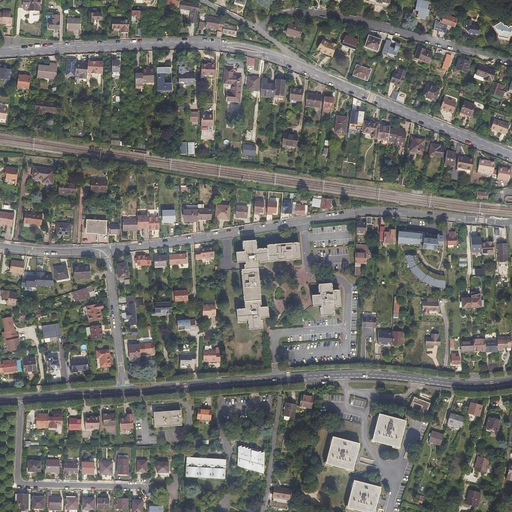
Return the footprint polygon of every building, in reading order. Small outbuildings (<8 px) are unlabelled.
[(39,10),(38,0),(22,0),(22,9),(27,9),(27,10),(39,10)] [(166,0),(165,7),(178,8),(179,0),(178,0),(166,0)] [(182,0),(180,0),(179,5),(181,5),(180,7),(191,9),(189,21),(196,22),(199,4),(182,1),(182,0)] [(427,10),(429,2),(418,0),(417,0),(415,11),(413,10),(412,17),(425,20),(426,15),(428,15),(429,11),(427,10)] [(292,11),(293,5),(285,3),(283,9),(292,11)] [(444,11),(438,34),(444,36),(447,25),(454,27),(457,14),(461,15),(462,10),(455,8),(453,13),(444,11)] [(89,13),(89,22),(94,23),(94,20),(101,20),(102,14),(97,14),(97,9),(90,9),(90,13),(89,13)] [(358,9),(356,17),(362,18),(364,11),(358,9)] [(11,11),(5,10),(5,12),(2,12),(0,11),(0,22),(6,23),(6,27),(11,27),(12,17),(11,17),(11,11)] [(132,10),(131,16),(135,16),(135,18),(142,19),(142,11),(132,10)] [(54,21),(51,21),(49,21),(49,29),(55,29),(55,33),(59,33),(60,15),(54,15),(54,21)] [(219,22),(219,18),(207,16),(206,22),(200,21),(199,28),(203,29),(204,26),(206,26),(206,27),(218,28),(219,22)] [(395,26),(402,28),(403,20),(397,18),(395,26)] [(473,34),(478,35),(480,26),(470,24),(471,19),(467,18),(465,28),(467,33),(473,34)] [(80,19),(67,19),(67,32),(73,32),(73,29),(80,29),(80,19)] [(128,20),(112,20),(112,28),(121,29),(121,31),(127,31),(128,20)] [(496,36),(507,38),(507,33),(511,30),(510,29),(511,28),(509,24),(506,26),(504,24),(500,23),(498,20),(491,25),(496,32),(496,36)] [(218,28),(217,36),(220,36),(220,32),(235,34),(236,28),(228,26),(228,25),(223,24),(223,23),(219,22),(218,28)] [(303,29),(289,25),(286,34),(299,39),(303,29)] [(473,35),(473,34),(467,33),(465,28),(464,29),(469,37),(473,35)] [(386,39),(387,34),(381,31),(379,37),(385,40),(386,39)] [(357,40),(344,36),(342,45),(355,49),(357,40)] [(380,39),(367,36),(364,47),(376,50),(380,39)] [(332,57),(337,45),(332,43),(332,44),(328,43),(323,39),(317,49),(323,53),(328,55),(332,57)] [(381,53),(392,57),(393,54),(396,56),(400,44),(395,43),(394,48),(389,46),(391,41),(386,39),(385,40),(381,53)] [(432,53),(418,48),(414,59),(428,64),(432,53)] [(113,61),(112,75),(120,76),(121,52),(117,52),(117,61),(113,61)] [(451,54),(447,53),(443,67),(448,68),(451,57),(450,56),(451,54)] [(76,64),(76,61),(68,60),(66,74),(75,75),(76,64)] [(469,64),(458,60),(455,69),(465,73),(469,64)] [(88,72),(104,73),(104,62),(88,62),(88,65),(88,72)] [(216,76),(217,64),(209,63),(209,65),(204,64),(203,75),(216,76)] [(87,79),(88,72),(88,65),(76,64),(75,75),(75,76),(80,76),(80,78),(87,79)] [(480,64),(478,68),(477,72),(485,75),(484,77),(491,80),(495,70),(480,64)] [(56,78),(57,66),(50,66),(39,65),(37,77),(56,78)] [(370,70),(356,65),(353,75),(366,80),(370,70)] [(171,73),(171,66),(157,67),(157,90),(171,89),(171,82),(165,82),(165,73),(171,73)] [(0,78),(9,80),(11,69),(0,67),(0,78)] [(234,68),(226,67),(224,83),(233,83),(232,92),(227,92),(226,100),(240,101),(242,76),(234,75),(234,68)] [(337,75),(345,79),(348,70),(340,67),(337,75)] [(477,72),(478,68),(477,67),(475,72),(474,75),(483,79),(484,77),(485,75),(477,72)] [(418,78),(421,71),(413,68),(410,75),(418,78)] [(143,82),(146,82),(154,82),(154,69),(143,69),(143,72),(143,82)] [(401,87),(406,71),(401,69),(399,74),(394,72),(390,81),(395,83),(397,84),(397,85),(401,87)] [(135,73),(135,85),(143,85),(143,82),(143,72),(139,72),(139,73),(135,73)] [(179,74),(180,84),(180,88),(186,88),(186,84),(190,84),(195,83),(194,73),(179,74)] [(29,88),(31,75),(19,74),(17,87),(29,88)] [(249,75),(247,89),(258,90),(259,76),(249,75)] [(274,91),(283,93),(285,77),(275,77),(274,85),(274,91)] [(273,97),(274,93),(274,92),(274,91),(274,85),(266,84),(266,79),(262,79),(261,90),(261,96),(273,97)] [(490,97),(501,101),(502,101),(505,93),(504,93),(505,90),(504,90),(502,88),(503,85),(494,82),(490,93),(491,94),(490,97)] [(434,103),(440,89),(427,84),(422,98),(434,103)] [(289,99),(302,100),(303,90),(291,88),(289,99)] [(396,101),(404,104),(407,96),(399,92),(399,93),(396,101)] [(307,93),(306,105),(320,107),(321,95),(307,93)] [(324,97),(323,107),(328,108),(332,109),(333,99),(324,97)] [(415,108),(417,101),(411,98),(408,105),(415,108)] [(57,113),(58,102),(36,100),(35,113),(42,114),(43,111),(57,113)] [(452,114),(456,105),(443,100),(440,108),(447,111),(446,112),(452,114)] [(414,109),(420,111),(423,103),(417,101),(415,108),(414,109)] [(475,105),(464,101),(460,111),(471,115),(475,105)] [(0,104),(0,115),(7,117),(8,106),(3,106),(0,105),(0,104)] [(190,121),(198,122),(198,112),(190,112),(190,121)] [(201,114),(201,115),(201,126),(201,130),(208,130),(208,126),(213,126),(213,114),(201,114)] [(347,118),(337,116),(334,132),(345,134),(347,118)] [(509,124),(494,119),(490,128),(505,134),(509,124)] [(361,136),(377,138),(379,124),(379,123),(363,120),(361,136)] [(382,144),(387,145),(388,139),(389,128),(389,127),(384,126),(384,125),(379,124),(377,138),(382,139),(382,144)] [(389,128),(388,139),(391,140),(390,141),(396,142),(396,144),(404,144),(406,132),(400,131),(397,130),(397,128),(393,128),(389,128)] [(298,134),(284,133),(282,143),(297,145),(298,134)] [(418,138),(412,137),(411,150),(419,151),(419,153),(423,154),(424,149),(423,149),(425,139),(420,138),(420,139),(418,139),(418,138)] [(430,154),(443,157),(444,148),(436,146),(436,145),(432,144),(430,154)] [(448,146),(445,159),(454,161),(457,148),(448,146)] [(457,167),(471,170),(473,159),(459,156),(457,167)] [(477,172),(492,174),(494,162),(479,159),(477,172)] [(16,179),(17,179),(19,166),(7,164),(6,170),(8,170),(7,177),(16,179)] [(46,182),(49,168),(30,165),(28,176),(37,177),(37,180),(46,182)] [(503,169),(503,167),(499,167),(497,179),(508,181),(510,170),(503,169)] [(108,180),(92,180),(91,192),(107,193),(108,180)] [(74,194),(75,182),(59,181),(58,194),(66,195),(66,193),(74,194)] [(474,197),(487,199),(488,193),(476,191),(476,192),(475,192),(474,197)] [(331,201),(322,200),(321,208),(330,209),(331,201)] [(264,202),(255,201),(253,214),(258,214),(258,213),(260,213),(263,213),(264,202)] [(277,203),(267,202),(266,215),(270,215),(270,213),(272,213),(276,214),(277,203)] [(291,214),(292,203),(282,203),(281,210),(285,210),(285,213),(291,214)] [(293,203),(293,214),(304,215),(305,211),(308,212),(308,207),(301,206),(302,204),(293,203)] [(211,219),(212,207),(204,207),(204,205),(198,205),(198,206),(198,208),(198,219),(206,219),(211,219)] [(228,220),(229,208),(216,207),(215,219),(220,220),(220,219),(228,220)] [(246,215),(247,207),(236,207),(235,216),(240,217),(240,215),(246,215)] [(184,221),(198,221),(198,219),(198,208),(187,209),(184,209),(184,221)] [(13,224),(15,211),(0,209),(0,221),(8,223),(13,224)] [(175,220),(175,209),(162,210),(163,221),(175,220)] [(41,225),(42,215),(25,214),(24,224),(41,225)] [(149,230),(149,219),(148,218),(138,218),(138,220),(138,230),(142,230),(149,230)] [(160,232),(159,218),(149,219),(149,230),(149,232),(155,232),(160,232)] [(366,232),(366,231),(366,222),(362,222),(362,220),(357,219),(356,232),(366,232)] [(105,235),(106,222),(89,220),(88,232),(100,233),(100,235),(105,235)] [(131,231),(138,231),(138,230),(138,220),(124,220),(124,230),(131,230),(131,231)] [(69,235),(70,224),(57,224),(56,234),(69,235)] [(121,226),(109,225),(109,235),(121,235),(121,226)] [(423,231),(398,229),(398,233),(404,233),(404,231),(415,232),(414,243),(403,242),(403,244),(397,243),(397,245),(422,246),(423,232),(423,231)] [(382,232),(379,231),(378,239),(383,240),(383,243),(394,244),(395,230),(390,230),(390,232),(382,232)] [(404,233),(398,233),(397,243),(403,244),(403,242),(414,243),(415,232),(404,231),(404,233)] [(456,245),(456,236),(455,236),(455,231),(449,231),(449,236),(447,236),(447,245),(453,245),(456,245)] [(441,247),(442,233),(423,232),(422,246),(441,247)] [(482,251),(481,242),(481,236),(471,237),(472,252),(482,251)] [(256,240),(241,241),(242,249),(243,249),(244,251),(235,252),(236,263),(244,262),(244,264),(243,264),(243,266),(243,269),(257,268),(257,266),(256,261),(258,261),(259,262),(267,262),(266,248),(255,249),(256,240)] [(494,251),(493,240),(488,240),(488,241),(486,241),(481,242),(482,251),(482,252),(494,251)] [(298,242),(266,244),(266,248),(267,262),(292,260),(300,260),(298,242)] [(508,257),(507,243),(496,244),(497,262),(506,261),(506,258),(508,257)] [(356,253),(355,263),(365,263),(365,258),(366,253),(367,253),(368,245),(366,245),(357,245),(356,245),(356,249),(359,249),(359,253),(356,253)] [(201,251),(196,252),(196,260),(202,259),(202,256),(209,255),(215,254),(214,248),(201,250),(201,251)] [(152,265),(151,256),(147,256),(146,254),(137,255),(137,258),(137,259),(135,259),(135,263),(138,263),(138,265),(152,265)] [(187,254),(169,255),(169,264),(188,264),(187,254)] [(155,265),(167,264),(166,255),(154,256),(155,265)] [(419,265),(416,261),(415,257),(409,259),(406,258),(403,259),(407,267),(410,272),(414,276),(419,280),(422,282),(428,285),(432,286),(437,287),(445,288),(445,276),(439,275),(434,274),(431,273),(428,271),(428,272),(424,269),(423,268),(420,265),(419,265)] [(19,273),(23,274),(24,264),(20,263),(21,261),(11,260),(10,271),(19,272),(19,273)] [(127,263),(117,264),(119,276),(128,276),(127,263)] [(91,277),(90,264),(74,265),(76,278),(91,277)] [(67,266),(54,268),(57,280),(69,278),(67,266)] [(257,268),(240,269),(240,272),(243,301),(244,301),(259,300),(257,274),(257,268)] [(26,278),(22,278),(21,286),(36,287),(36,285),(54,286),(52,275),(44,274),(44,272),(37,272),(37,275),(27,274),(26,278)] [(313,296),(314,306),(322,305),(322,308),(320,308),(321,316),(334,315),(333,305),(336,304),(336,306),(341,305),(340,289),(333,290),(332,283),(318,284),(319,292),(320,292),(320,295),(313,296)] [(87,287),(74,291),(76,298),(75,299),(76,301),(96,295),(95,290),(94,290),(89,292),(87,287)] [(1,293),(0,293),(0,298),(8,299),(7,304),(15,305),(17,292),(9,291),(9,290),(1,289),(1,293)] [(178,291),(178,289),(174,289),(175,300),(188,300),(187,290),(182,290),(182,291),(178,291)] [(471,293),(472,298),(472,307),(484,306),(484,300),(480,300),(480,298),(477,298),(476,295),(476,292),(471,293)] [(437,302),(437,298),(428,297),(427,301),(427,303),(423,303),(422,310),(423,310),(423,311),(423,312),(424,313),(424,314),(426,315),(427,315),(429,315),(430,314),(430,313),(431,311),(438,311),(439,302),(437,302)] [(472,307),(472,298),(462,298),(463,307),(472,307)] [(135,300),(135,302),(135,303),(136,308),(151,306),(152,302),(144,303),(144,299),(135,300)] [(86,303),(90,319),(102,317),(99,306),(101,306),(100,300),(86,303)] [(260,300),(244,301),(244,302),(243,302),(243,307),(244,307),(244,308),(235,309),(236,322),(244,322),(244,320),(247,320),(248,329),(261,328),(260,320),(259,320),(259,317),(267,317),(267,307),(259,307),(258,304),(260,304),(260,300)] [(136,308),(135,303),(128,304),(128,311),(126,311),(127,319),(129,318),(130,325),(137,324),(136,308)] [(172,315),(171,310),(171,303),(156,303),(156,313),(156,317),(162,317),(162,315),(167,315),(172,315)] [(211,314),(212,316),(216,316),(215,304),(202,304),(203,315),(208,315),(211,314)] [(12,316),(3,318),(5,331),(2,332),(3,336),(4,336),(5,340),(7,340),(9,350),(18,348),(20,347),(18,338),(19,337),(18,333),(16,333),(16,329),(14,329),(12,316)] [(376,327),(376,317),(362,317),(361,326),(376,327)] [(190,329),(190,330),(195,329),(195,319),(189,319),(188,318),(186,318),(185,319),(177,320),(178,322),(178,327),(178,329),(185,329),(190,329)] [(103,333),(102,321),(90,323),(92,335),(103,333)] [(378,343),(391,344),(392,336),(392,333),(379,332),(378,343)] [(402,332),(392,332),(392,333),(392,336),(393,336),(392,344),(401,345),(402,332)] [(425,337),(425,345),(439,346),(440,338),(438,338),(438,335),(431,334),(431,338),(425,337)] [(511,347),(511,336),(497,337),(498,340),(498,350),(503,350),(503,347),(511,347)] [(474,351),(486,351),(485,340),(485,338),(473,339),(474,340),(474,351)] [(462,352),(474,351),(474,340),(461,340),(462,352)] [(486,351),(498,350),(498,340),(485,340),(486,351)] [(140,354),(155,352),(154,341),(139,343),(139,344),(140,354)] [(131,360),(141,359),(140,354),(139,344),(129,345),(131,360)] [(109,347),(96,348),(97,363),(110,363),(109,347)] [(210,361),(220,361),(220,351),(215,352),(215,350),(203,350),(203,360),(208,360),(210,360),(210,361)] [(17,363),(20,363),(19,352),(13,353),(15,360),(10,361),(10,362),(2,364),(0,364),(0,371),(3,371),(4,371),(11,370),(12,371),(17,370),(17,363)] [(191,363),(195,363),(195,353),(191,353),(191,354),(179,355),(180,366),(181,366),(191,365),(191,363)] [(87,366),(87,356),(72,357),(72,369),(77,368),(77,367),(87,366)] [(36,370),(35,358),(23,359),(25,371),(36,370)] [(59,367),(58,359),(52,360),(52,358),(47,358),(48,369),(54,369),(53,368),(59,367)] [(493,371),(499,371),(499,362),(489,362),(489,371),(493,371)] [(314,398),(302,395),(300,406),(305,407),(312,408),(314,398)] [(431,402),(415,396),(413,401),(414,402),(412,407),(427,413),(431,402)] [(287,403),(285,415),(290,416),(294,417),(297,405),(287,403)] [(482,405),(471,403),(468,413),(479,415),(482,405)] [(210,419),(211,409),(203,408),(203,410),(198,409),(198,418),(210,419)] [(181,426),(180,410),(153,412),(155,427),(181,426)] [(49,417),(49,413),(45,413),(45,415),(37,415),(37,426),(48,426),(49,417)] [(116,425),(116,413),(112,413),(110,415),(108,415),(108,414),(103,414),(104,425),(116,425)] [(399,446),(406,420),(380,413),(373,439),(399,446)] [(464,418),(450,414),(447,424),(461,428),(464,418)] [(134,428),(133,415),(128,415),(128,416),(128,418),(126,418),(120,418),(120,429),(130,428),(134,428)] [(99,429),(99,416),(95,417),(95,418),(91,418),(85,419),(85,429),(99,429)] [(53,417),(49,417),(48,426),(48,427),(57,427),(57,424),(62,424),(62,418),(53,418),(53,417)] [(486,428),(491,430),(498,431),(501,421),(489,417),(486,428)] [(81,430),(82,419),(70,418),(69,429),(81,430)] [(429,441),(440,445),(443,435),(432,431),(429,441)] [(353,469),(360,442),(333,435),(326,462),(353,469)] [(265,454),(238,447),(237,467),(264,474),(265,454)] [(489,461),(478,457),(474,471),(485,474),(489,461)] [(225,477),(226,460),(187,458),(186,475),(225,477)] [(129,460),(118,459),(118,474),(128,474),(129,460)] [(28,471),(36,472),(40,472),(41,462),(28,461),(28,469),(28,471)] [(59,472),(59,462),(47,461),(46,472),(59,472)] [(65,473),(77,473),(78,461),(74,461),(74,464),(65,464),(65,473)] [(148,461),(138,461),(138,472),(147,472),(148,461)] [(94,473),(94,462),(83,462),(83,473),(94,473)] [(112,474),(112,463),(101,462),(101,473),(112,474)] [(157,472),(159,472),(169,473),(169,462),(158,462),(157,472)] [(371,511),(373,511),(380,486),(354,478),(347,506),(371,511)] [(276,486),(274,497),(290,500),(292,489),(276,486)] [(476,507),(480,493),(469,491),(466,504),(476,507)] [(47,493),(46,505),(49,505),(49,507),(57,507),(58,510),(61,510),(61,498),(51,497),(51,493),(47,493)] [(22,504),(21,511),(27,511),(27,510),(28,495),(17,494),(17,502),(17,504),(22,504)] [(77,509),(78,498),(75,498),(74,498),(74,496),(66,496),(66,509),(69,509),(68,511),(76,511),(76,509),(77,509)] [(44,497),(33,497),(33,508),(44,509),(44,497)] [(94,510),(94,498),(83,498),(83,509),(94,510)] [(108,499),(97,498),(97,508),(108,508),(108,499)] [(127,508),(128,499),(116,499),(116,508),(127,508)] [(142,511),(143,500),(133,500),(132,511),(142,511)] [(163,502),(150,502),(150,510),(163,511),(163,502)]
